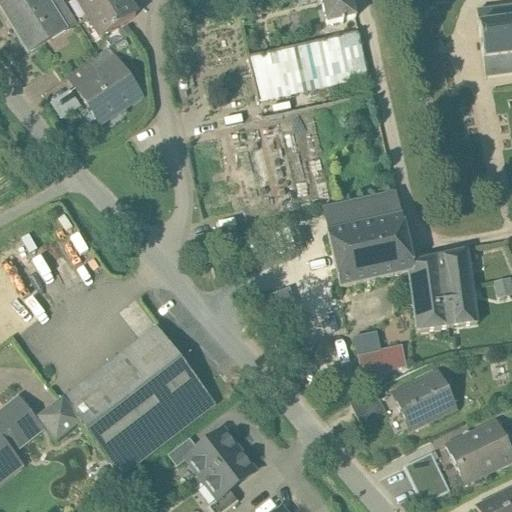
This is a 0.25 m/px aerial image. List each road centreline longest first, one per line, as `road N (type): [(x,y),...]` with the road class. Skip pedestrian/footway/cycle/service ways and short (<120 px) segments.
road 1 (tertiary): [(386,511),(167,265)]
road 2 (residential): [(164,0),(156,56),(189,201),(167,265)]
road 3 (tertiary): [(167,265),(78,177),(0,81)]
